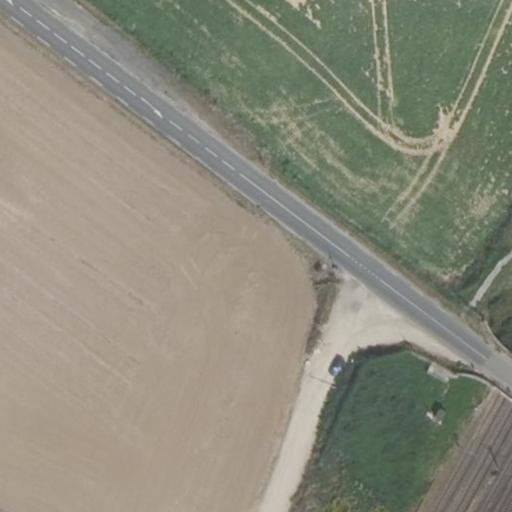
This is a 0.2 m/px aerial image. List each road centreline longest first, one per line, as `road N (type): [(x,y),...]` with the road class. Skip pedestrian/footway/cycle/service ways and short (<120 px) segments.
road 1 (tertiary): [(267,198),(5,0)]
road 2 (tertiary): [(267,198),(511,378)]
road 3 (track): [(374,279),(272,511)]
